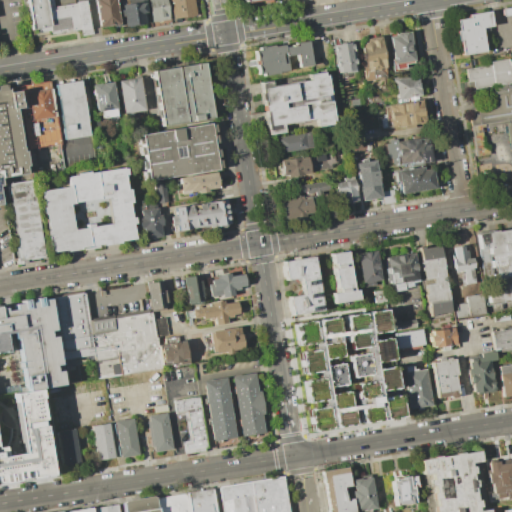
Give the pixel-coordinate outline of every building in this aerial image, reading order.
[(53,0),(54,6),(87,0),(92,33),(81,35),(80,29),(38,36),(37,27),(30,28),(25,0),(53,0)] [(98,27),(94,0),(114,0),(118,24),(98,27)] [(151,22),(147,0),(166,0),(169,19),(151,22)] [(172,19),(168,0),(193,0),(196,16),(172,19)] [(124,26),(121,5),(145,2),(148,22),(124,26)] [(511,6),(499,9),(501,18),(509,16),(511,31),(511,47),(509,48),(510,51),(511,50),(511,6)] [(455,20),(457,31),(455,32),(456,42),(459,42),(461,55),(484,51),(481,28),(491,26),(488,10),(467,14),(468,18),(455,20)] [(389,37),(392,65),(394,65),(395,69),(405,68),(405,64),(413,63),(409,32),(395,34),(395,36),(389,37)] [(364,82),(360,53),(363,53),(361,45),(365,42),(367,42),(366,39),(380,36),(386,78),(364,82)] [(284,47),(285,56),(297,55),(299,67),(311,66),(307,41),(296,42),(297,46),(284,47)] [(332,45),(336,73),(356,70),(351,42),(332,45)] [(253,51),(257,75),(262,74),(262,76),(277,74),(277,72),(284,71),(281,54),(284,53),(283,45),(273,46),(273,45),(257,47),(258,50),(253,51)] [(491,65),(490,62),(508,59),(509,62),(511,61),(511,150),(510,151),(506,124),(487,127),(486,124),(471,127),(468,109),(494,105),(491,86),(474,89),(466,90),(465,82),(467,82),(465,69),(491,65)] [(203,62),(212,117),(161,126),(151,71),(203,62)] [(267,135),(283,132),(282,125),(313,119),(315,128),(335,124),(325,75),(323,76),(322,72),(307,75),(308,79),(272,86),(271,81),(258,83),(260,89),(251,91),(252,96),(259,95),(261,107),(259,108),(261,116),(264,115),(264,116),(262,117),(264,125),(265,125),(267,135)] [(138,77),(144,110),(122,114),(116,80),(138,77)] [(393,80),(396,99),(419,96),(416,77),(393,80)] [(54,85),(79,81),(88,135),(63,139),(54,85)] [(115,107),(117,115),(101,118),(100,111),(94,112),(90,85),(111,81),(113,96),(114,95),(116,106),(115,107)] [(59,141),(26,147),(16,87),(49,82),(59,141)] [(0,84),(2,84),(3,88),(6,88),(7,92),(16,91),(19,108),(14,108),(20,143),(21,151),(23,150),(26,166),(23,166),(25,174),(0,177),(0,84)] [(380,128),(379,118),(382,118),(381,115),(385,115),(384,108),(386,108),(386,105),(396,104),(397,105),(413,102),(414,108),(420,108),(421,116),(415,117),(416,123),(380,128)] [(209,123),(217,169),(147,180),(140,135),(209,123)] [(277,153),(312,147),(309,132),(274,138),(277,153)] [(386,144),(388,143),(388,141),(411,136),(412,140),(417,139),(418,145),(427,144),(431,162),(410,166),(409,162),(391,166),(386,144)] [(285,177),(335,167),(332,151),(278,161),(281,176),(285,175),(285,177)] [(356,164),(357,170),(354,170),(359,201),(380,198),(375,166),(368,167),(367,162),(356,164)] [(394,171),(396,182),(398,182),(400,194),(434,189),(431,169),(423,170),(422,167),(394,171)] [(121,168),(133,238),(51,252),(40,190),(67,186),(66,177),(121,168)] [(206,190),(207,193),(197,194),(197,192),(188,193),(187,189),(180,191),(178,178),(214,172),(217,188),(206,190)] [(352,176),(356,201),(337,204),(333,183),(343,182),(343,178),(352,176)] [(43,261),(16,265),(15,248),(16,247),(5,183),(30,179),(43,261)] [(295,187),(296,193),(304,192),(304,194),(314,192),(314,196),(320,195),(320,192),(330,190),(328,180),(295,187)] [(153,182),(163,181),(167,201),(157,203),(153,182)] [(279,200),(283,220),(304,216),(304,214),(313,213),(310,196),(300,197),(300,196),(297,196),(297,195),(293,196),(293,197),(279,200)] [(173,208),(223,200),(227,222),(223,223),(224,226),(199,230),(198,227),(177,230),(173,208)] [(139,211),(156,208),(157,215),(159,215),(161,225),(159,225),(161,236),(144,239),(142,228),(139,228),(138,218),(140,218),(139,211)] [(511,228),(473,235),(476,251),(478,251),(483,276),(480,276),(485,306),(511,301),(511,228)] [(452,247),(454,260),(451,260),(453,275),(461,273),(463,286),(475,284),(471,258),(468,258),(466,249),(463,249),(462,246),(452,247)] [(418,248),(423,280),(432,278),(433,283),(423,285),(428,316),(449,313),(439,247),(433,248),(432,247),(423,248),(423,247),(418,248)] [(356,254),(360,283),(379,280),(375,251),(356,254)] [(329,255),(336,292),(330,293),(332,304),(361,299),(359,289),(353,290),(345,252),(329,255)] [(384,257),(388,286),(416,281),(412,253),(384,257)] [(282,263),(286,281),(299,279),(301,294),(287,296),(291,316),(323,310),(313,257),(282,263)] [(218,278),(217,275),(229,273),(229,276),(242,274),(244,286),(231,288),(232,295),(221,297),(220,295),(210,297),(208,285),(210,284),(209,279),(218,278)] [(198,275),(202,303),(188,305),(183,278),(198,275)] [(146,283),(162,281),(167,308),(151,311),(146,283)] [(381,289),(383,302),(372,304),(370,291),(381,289)] [(150,309),(159,368),(97,378),(92,347),(60,353),(51,298),(83,292),(87,320),(150,309)] [(453,304),(455,318),(484,314),(481,294),(465,297),(465,302),(453,304)] [(0,305),(5,305),(6,311),(15,309),(14,304),(51,298),(60,353),(62,369),(64,384),(45,388),(38,389),(17,392),(0,394),(0,305)] [(192,318),(185,319),(184,311),(191,310),(200,308),(200,307),(207,306),(207,304),(211,303),(222,301),(223,303),(235,301),(237,314),(225,316),(226,323),(215,325),(214,320),(210,320),(209,318),(202,319),(201,316),(192,318)] [(374,363),(376,371),(394,368),(397,389),(379,392),(380,399),(399,396),(402,417),(384,420),(383,418),(379,418),(380,421),(361,424),(359,409),(350,411),(352,425),(334,428),(333,426),(330,426),(330,429),(311,432),(308,411),(327,408),(326,401),(307,404),(303,383),(322,379),(321,372),(302,375),(299,354),(318,351),(316,343),(297,346),(294,325),(313,322),(314,326),(314,329),(317,328),(317,325),(316,322),(335,319),(337,333),(346,332),(344,317),(363,314),(364,321),(367,320),(366,313),(385,310),(388,332),(370,335),(371,342),(390,339),(393,360),(374,363)] [(164,317),(167,335),(155,337),(152,319),(164,317)] [(424,347),(395,352),(389,320),(394,319),(394,322),(415,319),(416,328),(420,327),(424,347)] [(426,333),(427,345),(428,345),(429,348),(439,347),(439,351),(448,350),(447,345),(454,344),(452,327),(428,330),(429,333),(426,333)] [(242,348),(232,350),(232,353),(225,355),(224,351),(212,353),(209,333),(239,328),(242,348)] [(511,328),(490,332),(493,351),(497,350),(498,353),(511,350),(511,328)] [(176,363),(161,365),(157,345),(183,341),(185,355),(186,355),(187,363),(176,365),(176,363)] [(466,359),(472,394),(494,390),(488,361),(495,360),(493,350),(478,353),(479,356),(466,359)] [(429,362),(434,399),(457,396),(452,359),(429,362)] [(511,363),(497,367),(502,398),(511,395),(511,363)] [(401,367),(409,409),(430,405),(423,369),(416,370),(416,368),(412,369),(411,365),(401,367)] [(259,391),(262,414),(260,414),(263,433),(240,436),(231,377),(253,373),(256,391),(259,391)] [(202,382),(225,378),(235,437),(212,441),(202,382)] [(0,394),(17,392),(38,389),(52,475),(0,483),(0,394)] [(172,400),(198,396),(201,411),(207,449),(190,451),(183,453),(181,442),(188,441),(184,414),(175,416),(172,400)] [(166,413),(172,449),(153,452),(147,416),(166,413)] [(132,418),(138,455),(119,458),(113,421),(132,418)] [(107,423),(113,457),(94,461),(89,426),(107,423)] [(73,429),(78,463),(61,466),(55,432),(73,429)] [(426,511),(425,503),(427,503),(423,475),(418,476),(416,459),(479,450),(480,461),(470,462),(476,510),(486,509),(486,511),(426,511)] [(510,459),(511,471),(511,497),(491,500),(486,462),(510,459)] [(325,511),(319,471),(345,466),(348,486),(341,488),(343,501),(351,499),(353,511),(325,511)] [(392,504),(388,477),(412,473),(415,501),(392,504)] [(367,474),(373,508),(355,511),(349,477),(367,474)] [(221,511),(218,488),(282,477),(287,511),(221,511)] [(214,511),(188,511),(185,493),(211,489),(214,511)] [(157,511),(155,498),(185,493),(188,511),(157,511)] [(123,511),(122,503),(155,498),(157,511),(123,511)]
